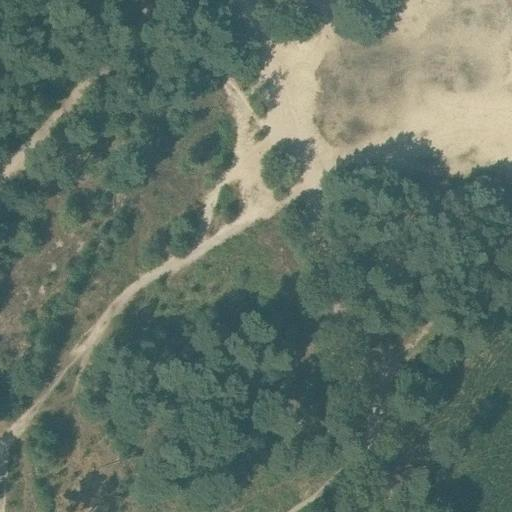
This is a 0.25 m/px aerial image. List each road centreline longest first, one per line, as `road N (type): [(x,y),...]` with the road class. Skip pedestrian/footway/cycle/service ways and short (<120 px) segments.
road 1 (track): [(399,511),(314,226)]
road 2 (track): [(314,226),(247,0)]
